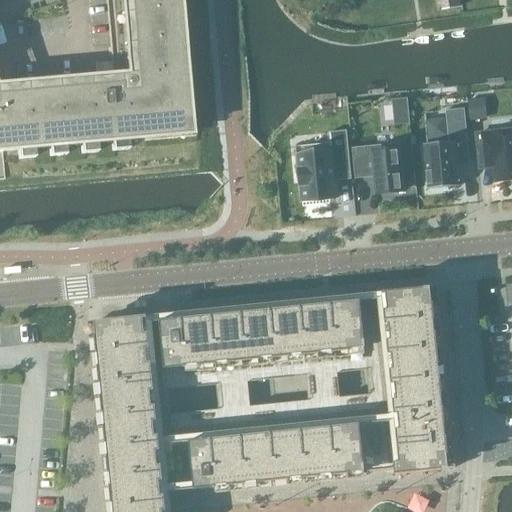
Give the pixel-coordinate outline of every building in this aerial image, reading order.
[(180,0),(129,0),(138,90),(123,92),(122,84),(0,94),(0,152),(192,136),(180,0)] [(480,100),(468,101),(470,122),(482,120),(480,100)] [(449,144),(424,146),(428,190),(460,187),(458,167),(470,166),(468,146),(465,110),(446,112),(449,144)] [(491,134),(477,135),(480,162),(494,161),(494,168),(496,183),(511,181),(511,131),(491,133),(491,134)] [(318,154),(297,156),(302,203),(337,199),(335,171),(349,170),(350,180),(351,180),(347,132),(329,133),(331,145),(317,146),(318,154)] [(400,144),(352,149),(355,176),(375,174),(377,195),(405,192),(404,189),(403,177),(400,144)] [(413,176),(403,177),(404,189),(415,188),(413,176)] [(432,289),(378,295),(383,349),(389,414),(395,471),(395,476),(450,471),(432,289)] [(378,295),(148,318),(154,372),(383,349),(378,295)] [(148,318),(94,323),(97,352),(113,511),(167,511),(166,494),(160,437),(154,372),(148,318)] [(389,414),(160,437),(166,494),(395,471),(389,414)]
